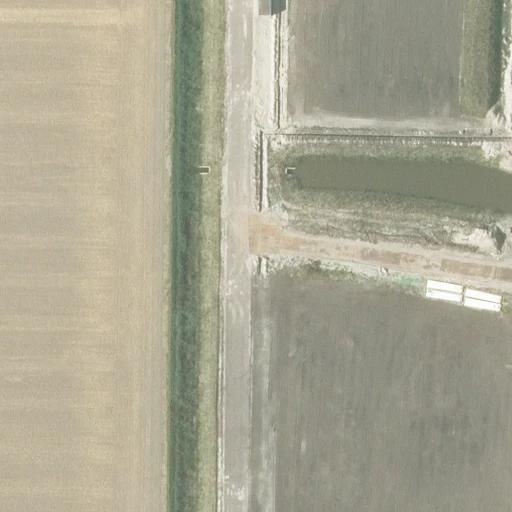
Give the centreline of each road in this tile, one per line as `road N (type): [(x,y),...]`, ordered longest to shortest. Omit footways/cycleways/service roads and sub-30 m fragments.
road 1 (residential): [(511,277),(235,237)]
road 2 (residential): [(233,511),(235,237)]
road 3 (residential): [(235,237),(239,0)]
